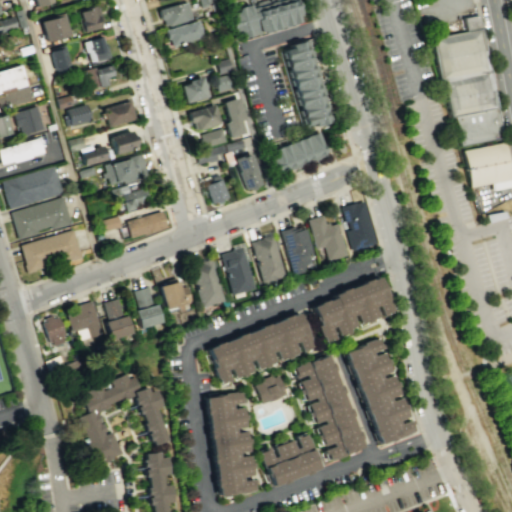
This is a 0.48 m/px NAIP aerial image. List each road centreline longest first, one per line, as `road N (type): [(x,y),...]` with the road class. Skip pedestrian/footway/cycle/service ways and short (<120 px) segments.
road 1 (residential): [(326,0),(395,258),(417,388),(468,511)]
road 2 (residential): [(373,165),(9,308)]
road 3 (residential): [(191,236),(122,0)]
road 4 (residential): [(38,405),(0,276)]
